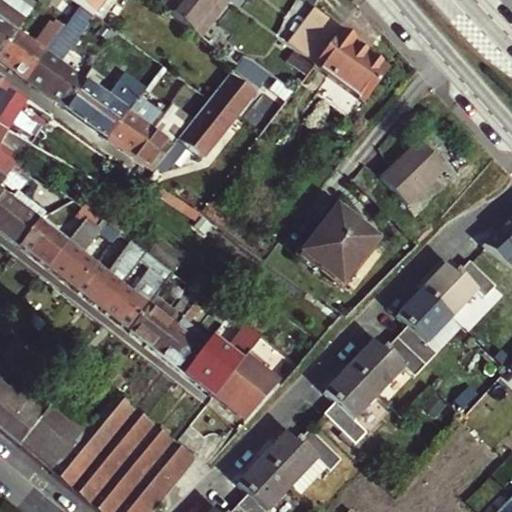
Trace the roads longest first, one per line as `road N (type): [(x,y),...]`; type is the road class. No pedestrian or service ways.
road 1 (residential): [(180,511),(438,250),(511,202)]
road 2 (unknown): [(468,80),(421,98),(328,203)]
road 3 (primary): [(399,0),(511,127)]
